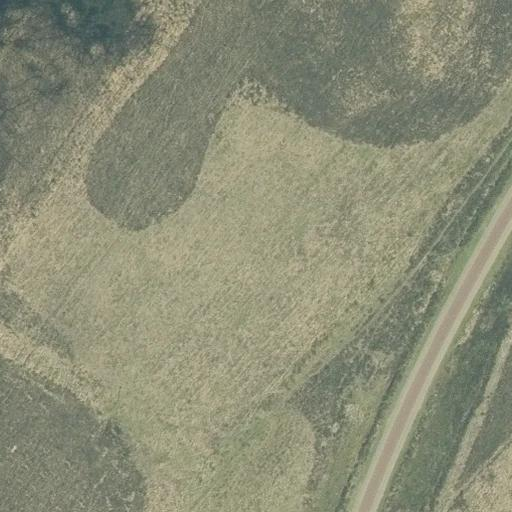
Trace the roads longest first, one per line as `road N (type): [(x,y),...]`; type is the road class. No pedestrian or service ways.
road 1 (track): [(189,511),(417,267),(511,141)]
road 2 (tertiary): [(364,511),(458,301),(511,210)]
